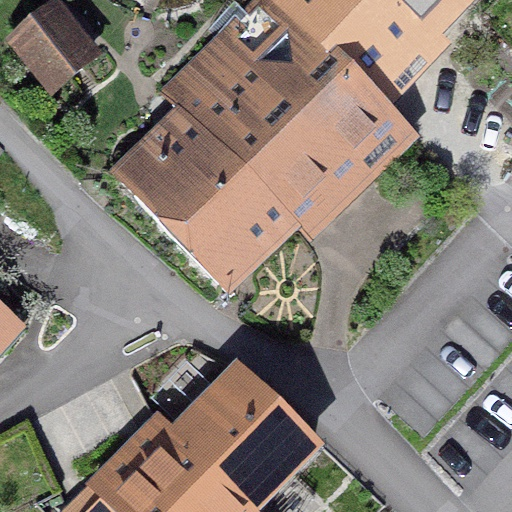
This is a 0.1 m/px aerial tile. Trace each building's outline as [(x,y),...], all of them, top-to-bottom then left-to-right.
[(275,4),(273,6),(266,0),(262,0),(160,98),(188,126),(122,192),(212,286),(386,120),(365,97),(296,26),(275,4)] [(320,0),(296,26),(365,97),(456,0),(320,0)] [(48,83),(80,58),(48,18),(17,44),(48,83)] [(0,338),(10,327),(0,318),(0,338)] [(242,511),(309,444),(240,377),(111,507),(92,489),(88,493),(100,505),(92,511),(242,511)]
